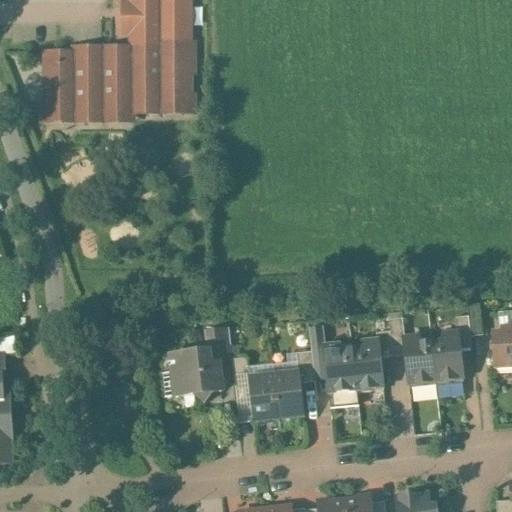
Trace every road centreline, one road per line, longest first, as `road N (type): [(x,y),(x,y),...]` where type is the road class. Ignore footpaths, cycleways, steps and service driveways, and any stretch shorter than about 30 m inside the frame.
road 1 (residential): [(467,459),(326,470),(271,465),(99,495)]
road 2 (residential): [(99,495),(53,303),(0,140)]
